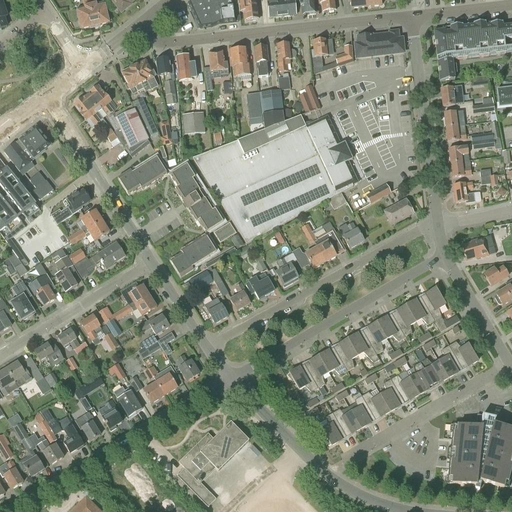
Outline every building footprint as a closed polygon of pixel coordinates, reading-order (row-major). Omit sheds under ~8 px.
[(82,30),(95,27),(88,0),(81,0),(84,8),(77,10),(82,30)] [(88,0),(95,27),(108,23),(103,3),(96,5),(94,0),(88,0)] [(110,0),(121,13),(129,6),(128,5),(134,0),(110,0)] [(193,0),(188,4),(199,29),(210,28),(211,28),(221,24),(237,23),(237,22),(240,22),(239,12),(237,0),(193,0)] [(237,0),(239,12),(243,11),(245,22),(257,21),(256,3),(254,3),(253,0),(237,0)] [(281,18),(280,1),(275,2),(275,0),(267,0),(268,2),(266,3),(268,19),(281,18)] [(294,3),(297,2),(296,0),(283,0),(284,1),(280,1),(281,18),(295,16),(294,3)] [(296,0),(297,2),(298,2),(299,6),(300,6),(301,15),(314,13),(311,0),(296,0)] [(334,11),(333,0),(317,0),(319,5),(321,5),(322,13),(334,11)] [(365,7),(364,0),(348,0),(349,9),(365,7)] [(511,25),(501,27),(503,41),(511,39),(511,49),(504,50),(504,55),(511,54),(511,22),(511,23),(511,25)] [(444,30),(433,32),(436,58),(436,62),(437,64),(437,68),(439,83),(454,81),(453,74),(456,74),(455,65),(452,65),(451,61),(504,55),(504,50),(503,41),(501,27),(501,24),(490,25),(489,25),(489,26),(491,26),(491,28),(484,29),(484,24),(473,25),(472,25),(472,26),(474,26),(474,30),(468,30),(467,31),(460,31),(459,27),(461,27),(461,26),(450,28),(449,28),(450,32),(443,33),(443,31),(445,31),(444,30)] [(397,41),(397,33),(389,34),(389,35),(364,37),(363,36),(357,37),(358,45),(354,46),(355,59),(402,54),(401,40),(397,41)] [(313,52),(311,53),(312,60),(313,65),(313,69),(312,69),(312,76),(323,73),(321,58),(327,58),(326,50),(333,49),(332,41),(325,42),(325,40),(312,42),(313,52)] [(288,51),(288,45),(276,47),(277,61),(276,62),(277,73),(286,72),(286,65),(288,65),(288,60),(289,60),(289,59),(293,59),(295,58),(296,56),(296,53),(294,51),(291,50),(288,51)] [(344,55),(334,58),(336,65),(337,68),(352,63),(353,63),(353,60),(352,47),(344,48),(344,55)] [(256,78),(268,77),(266,63),(267,63),(266,48),(253,49),(256,78)] [(239,66),(240,78),(250,77),(249,66),(247,66),(246,50),(238,51),(240,66),(239,66)] [(234,78),(240,78),(239,66),(240,66),(238,51),(228,52),(230,68),(233,68),(234,78)] [(223,65),(222,54),(208,56),(210,73),(219,72),(219,77),(227,76),(226,71),(227,70),(226,64),(223,65)] [(189,65),(188,57),(175,58),(177,75),(176,75),(177,81),(195,79),(193,65),(189,65)] [(170,83),(169,76),(170,75),(168,59),(155,61),(157,77),(163,76),(166,106),(176,105),(173,82),(170,83)] [(132,68),(141,86),(147,83),(151,91),(157,88),(143,63),(132,68)] [(141,86),(132,68),(121,74),(126,84),(123,85),(127,92),(129,91),(132,96),(143,90),(141,86)] [(478,86),(489,85),(488,78),(478,80),(478,86)] [(279,92),(290,91),(288,79),(278,79),(279,92)] [(223,95),(232,94),(231,83),(223,84),(223,95)] [(313,113),(318,110),(320,110),(311,86),(304,89),(306,94),(298,97),(305,115),(313,112),(313,113)] [(442,107),(465,105),(463,88),(440,90),(442,107)] [(85,98),(98,115),(102,112),(107,118),(112,113),(107,106),(109,104),(97,89),(93,89),(89,92),(89,95),(85,98)] [(511,89),(496,91),(498,109),(511,107),(511,89)] [(283,123),(282,113),(279,92),(259,95),(262,116),(264,131),(283,123)] [(255,120),(261,119),(258,95),(251,96),(255,120)] [(262,124),(261,119),(255,120),(251,96),(245,97),(249,126),(262,124)] [(96,117),(98,115),(85,98),(81,101),(78,101),(74,104),(74,107),(73,108),(85,123),(88,121),(93,128),(100,123),(96,117)] [(147,139),(157,134),(153,123),(142,99),(131,104),(134,111),(147,139)] [(482,107),(482,106),(472,108),(473,115),(489,113),(491,124),(497,123),(494,106),(482,107)] [(148,141),(147,139),(134,111),(117,119),(114,114),(107,118),(118,140),(123,146),(126,145),(128,150),(148,141)] [(445,129),(464,127),(463,113),(443,115),(445,129)] [(196,135),(205,134),(203,114),(201,114),(182,116),(184,136),(186,136),(191,135),(196,135)] [(235,143),(192,160),(219,203),(219,204),(243,240),(246,245),(328,201),(340,195),(353,188),(352,187),(358,184),(348,163),(351,161),(344,145),(340,147),(327,118),(305,128),(300,117),(235,143)] [(162,147),(172,145),(168,123),(160,124),(162,138),(160,139),(162,147)] [(471,144),(499,141),(499,140),(499,135),(497,124),(490,125),(491,134),(470,137),(471,144)] [(464,127),(445,129),(447,143),(466,141),(464,127)] [(49,146),(35,128),(15,144),(14,144),(3,154),(22,177),(33,168),(29,162),(49,146)] [(110,144),(117,139),(110,130),(103,135),(110,144)] [(215,146),(222,144),(220,134),(213,135),(215,146)] [(499,141),(471,144),(472,151),(494,148),(495,151),(501,150),(499,141)] [(132,159),(150,145),(148,142),(129,156),(132,159)] [(450,165),(468,162),(467,148),(448,150),(450,165)] [(503,165),(510,164),(509,152),(502,153),(503,165)] [(167,176),(156,159),(132,174),(130,172),(117,180),(128,197),(140,189),(142,192),(167,176)] [(468,162),(450,165),(451,179),(470,177),(468,162)] [(212,212),(192,180),(194,179),(186,166),(169,177),(177,189),(174,191),(195,224),(198,222),(205,235),(222,224),(214,211),(212,212)] [(0,174),(0,222),(4,228),(34,205),(6,170),(0,174)] [(35,188),(44,181),(38,173),(29,180),(35,188)] [(496,177),(480,179),(481,187),(490,185),(491,187),(497,186),(496,177)] [(46,183),(32,193),(39,203),(53,192),(46,183)] [(466,196),(466,192),(473,191),(472,184),(453,187),(455,205),(465,203),(466,205),(475,204),(473,195),(466,196)] [(370,205),(390,194),(385,185),(365,196),(370,205)] [(72,197),(64,202),(69,209),(67,210),(72,217),(82,211),(81,209),(88,205),(87,204),(89,203),(82,193),(73,199),(72,197)] [(333,211),(346,205),(340,195),(328,201),(333,211)] [(391,227),(413,215),(405,201),(383,213),(391,227)] [(83,234),(101,223),(94,212),(80,221),(86,231),(83,233),(81,230),(68,239),(72,246),(78,242),(76,239),(77,238),(75,235),(81,231),(83,234)] [(62,218),(54,223),(57,228),(65,222),(62,218)] [(76,239),(78,242),(85,237),(86,238),(89,236),(94,243),(108,233),(101,223),(83,234),(81,231),(75,235),(77,238),(76,239)] [(220,243),(235,233),(229,224),(213,233),(220,243)] [(316,249),(324,264),(336,258),(327,243),(329,242),(332,248),(341,244),(329,224),(328,225),(327,224),(321,228),(325,233),(314,240),(315,242),(313,243),(316,249)] [(356,232),(352,224),(346,227),(345,225),(337,230),(343,239),(349,251),(363,243),(357,231),(356,232)] [(309,237),(311,235),(306,226),(301,229),(305,237),(308,235),(309,237)] [(50,241),(57,252),(66,245),(59,235),(50,241)] [(315,242),(314,240),(311,235),(309,237),(308,235),(305,237),(310,245),(313,243),(315,242)] [(180,280),(193,272),(191,269),(216,254),(205,236),(180,252),(181,255),(169,262),(180,280)] [(236,250),(243,246),(237,236),(230,240),(236,250)] [(476,260),(488,256),(495,254),(490,238),(471,243),(471,244),(462,247),(466,262),(475,259),(476,260)] [(107,271),(113,267),(112,265),(124,258),(115,244),(97,256),(107,271)] [(313,271),(324,264),(316,249),(304,255),(310,266),(313,271)] [(72,266),(61,250),(51,257),(52,259),(57,256),(60,261),(54,265),(60,274),(55,277),(66,294),(77,287),(66,270),(72,266)] [(206,270),(236,253),(234,250),(204,267),(206,270)] [(84,258),(80,252),(70,258),(74,265),(84,258)] [(266,280),(269,278),(266,272),(267,271),(259,257),(259,258),(256,259),(254,260),(257,266),(255,267),(261,277),(264,281),(266,280)] [(87,258),(73,267),(81,280),(89,276),(86,272),(92,268),(88,261),(87,258)] [(266,272),(269,278),(270,280),(276,277),(282,288),(297,279),(289,266),(288,267),(283,259),(276,263),(281,271),(277,273),(273,268),(267,271),(266,272)] [(14,269),(8,260),(2,264),(10,277),(16,273),(14,269)] [(14,269),(16,273),(20,279),(27,274),(21,265),(14,269)] [(508,277),(502,267),(495,271),(493,269),(483,276),(490,288),(508,277)] [(212,281),(222,298),(228,294),(214,270),(208,274),(211,280),(212,279),(213,281),(212,281)] [(32,296),(36,294),(44,307),(49,304),(54,301),(48,290),(47,288),(52,285),(46,275),(27,287),(32,296)] [(258,301),(273,293),(267,281),(259,285),(255,278),(247,283),(251,289),(252,289),(258,301)] [(511,279),(504,285),(506,289),(495,295),(496,296),(494,297),(494,299),(498,306),(500,306),(501,305),(502,307),(511,300),(511,279)] [(217,301),(222,298),(212,281),(209,283),(212,289),(210,290),(216,300),(204,307),(214,326),(227,319),(217,301)] [(21,321),(33,314),(23,297),(29,294),(22,283),(11,290),(17,298),(11,301),(11,304),(10,304),(21,321)] [(236,313),(249,306),(243,296),(246,294),(241,284),(234,288),(238,296),(229,301),(236,313)] [(131,309),(149,298),(142,287),(128,296),(134,306),(131,309)] [(420,299),(434,322),(440,333),(459,323),(456,317),(444,324),(441,318),(439,310),(444,307),(438,296),(440,296),(438,290),(435,291),(435,290),(420,299)] [(123,315),(124,317),(133,312),(133,313),(137,310),(142,318),(156,309),(149,298),(131,309),(129,307),(122,311),(124,314),(123,315)] [(427,326),(434,322),(420,299),(405,307),(415,324),(421,320),(427,326)] [(0,333),(10,327),(4,317),(9,313),(1,301),(0,301),(0,333)] [(409,327),(415,324),(405,307),(391,315),(405,339),(412,335),(409,327)] [(103,323),(110,319),(105,311),(98,315),(103,323)] [(117,322),(124,317),(123,315),(124,314),(122,311),(114,316),(117,322)] [(398,343),(405,339),(391,315),(376,324),(386,341),(392,337),(398,343)] [(91,343),(96,339),(92,332),(99,328),(93,317),(80,325),(91,343)] [(168,329),(161,317),(156,321),(154,318),(139,327),(143,334),(151,329),(155,337),(168,329)] [(380,344),(386,341),(376,324),(362,332),(378,361),(379,361),(376,356),(383,352),(380,344)] [(454,336),(460,333),(457,327),(451,331),(454,336)] [(80,347),(76,341),(70,331),(57,340),(63,349),(70,344),(77,356),(88,349),(85,343),(80,347)] [(373,364),(378,361),(362,332),(347,341),(357,357),(363,354),(373,364)] [(422,337),(426,342),(431,339),(428,333),(422,337)] [(111,352),(118,348),(110,334),(103,339),(111,352)] [(161,349),(167,346),(175,340),(171,335),(157,344),(161,349)] [(146,351),(157,344),(153,337),(142,345),(146,351)] [(421,345),(426,342),(422,337),(417,340),(421,345)] [(352,360),(357,357),(347,341),(333,349),(346,373),(354,369),(352,360)] [(427,345),(430,350),(436,347),(433,341),(427,345)] [(448,348),(462,371),(477,363),(476,361),(478,360),(475,355),(473,356),(467,346),(461,350),(455,343),(448,348)] [(393,353),(396,359),(402,355),(399,350),(398,351),(395,344),(390,347),(394,353),(393,353)] [(53,354),(49,348),(47,346),(34,353),(40,363),(47,358),(52,367),(63,360),(58,351),(53,354)] [(167,346),(161,349),(166,358),(172,354),(167,346)] [(448,380),(462,371),(448,348),(442,351),(444,360),(438,363),(448,380)] [(340,377),(346,373),(333,349),(318,358),(328,374),(334,371),(340,377)] [(188,364),(183,355),(176,360),(181,368),(178,369),(187,383),(198,375),(190,362),(188,364)] [(43,380),(30,358),(23,362),(35,383),(35,384),(39,390),(46,386),(43,380)] [(322,377),(328,374),(318,358),(304,366),(317,390),(324,386),(322,377)] [(398,361),(401,366),(407,363),(404,358),(398,361)] [(72,372),(78,368),(71,359),(65,362),(72,372)] [(448,380),(438,363),(432,367),(426,360),(419,364),(433,388),(448,380)] [(396,369),(401,366),(398,361),(393,364),(396,369)] [(6,370),(18,390),(26,385),(31,381),(24,369),(21,370),(17,364),(6,370)] [(115,375),(119,381),(126,378),(118,364),(107,370),(111,377),(115,375)] [(418,397),(433,388),(419,364),(412,368),(415,377),(409,380),(418,397)] [(311,394),(317,390),(304,366),(289,375),(287,377),(291,382),(293,381),(298,391),(305,388),(311,394)] [(0,391),(4,398),(18,390),(6,370),(0,373),(0,391)] [(148,383),(153,380),(147,371),(143,374),(148,383)] [(362,379),(367,376),(365,371),(359,374),(362,379)] [(43,380),(46,386),(47,385),(50,389),(58,384),(52,375),(43,380)] [(369,379),(372,383),(378,380),(375,375),(369,379)] [(156,384),(164,397),(177,389),(169,376),(156,384)] [(418,397),(409,380),(403,383),(397,377),(390,381),(404,405),(418,397)] [(135,392),(142,388),(135,378),(128,382),(135,392)] [(389,413),(404,405),(390,381),(383,385),(386,393),(380,397),(389,413)] [(79,389),(84,398),(104,385),(103,383),(94,389),(90,382),(79,389)] [(151,405),(164,397),(156,384),(143,392),(151,405)] [(335,387),(338,393),(344,389),(341,384),(335,387)] [(124,386),(113,393),(117,399),(127,392),(124,386)] [(333,396),(338,393),(335,387),(330,390),(333,396)] [(78,402),(84,399),(78,389),(73,393),(78,402)] [(340,395),(343,400),(348,397),(345,392),(340,395)] [(128,419),(141,411),(130,393),(118,401),(128,419)] [(389,413),(380,397),(374,400),(368,394),(361,398),(359,395),(375,422),(389,413)] [(338,403),(343,400),(340,395),(335,398),(338,403)] [(360,430),(375,422),(359,395),(353,399),(354,402),(357,410),(351,414),(360,430)] [(85,399),(80,401),(86,412),(91,409),(85,399)] [(309,410),(318,404),(316,399),(306,404),(309,410)] [(109,430),(121,423),(114,411),(117,410),(111,401),(104,406),(109,414),(102,419),(109,430)] [(311,423),(315,420),(314,417),(319,414),(316,409),(307,414),(311,423)] [(360,430),(351,414),(345,417),(339,410),(332,414),(346,439),(360,430)] [(90,417),(88,413),(74,422),(80,431),(82,430),(89,442),(99,436),(93,426),(96,424),(91,416),(90,417)] [(47,427),(48,427),(45,422),(44,422),(39,414),(34,418),(50,445),(56,441),(47,427)] [(331,447),(346,439),(332,414),(325,418),(326,421),(318,425),(327,440),(325,441),(328,447),(330,446),(331,447)] [(18,415),(7,421),(12,429),(22,423),(18,415)] [(511,475),(511,430),(494,426),(496,420),(482,417),(480,429),(452,426),(450,449),(447,449),(446,461),(449,461),(446,484),(475,487),(474,490),(479,491),(481,483),(499,487),(509,489),(511,475)] [(47,427),(56,441),(54,437),(61,432),(55,422),(53,424),(48,427),(47,427)] [(34,447),(20,424),(12,429),(21,443),(24,441),(29,450),(34,447)] [(248,442),(231,424),(213,441),(207,436),(179,464),(184,470),(177,477),(207,508),(216,500),(200,484),(214,469),(217,472),(248,442)] [(69,454),(82,447),(70,428),(63,432),(68,441),(63,444),(69,454)] [(1,437),(0,437),(0,453),(6,463),(13,458),(1,437)] [(44,442),(42,438),(36,441),(38,445),(38,446),(50,466),(63,459),(55,446),(51,448),(46,441),(44,442)] [(31,478),(43,470),(32,451),(26,454),(28,457),(17,464),(23,474),(27,472),(31,478)] [(20,475),(12,462),(6,466),(10,473),(3,477),(11,490),(22,483),(17,476),(20,475)] [(99,511),(86,498),(72,511),(99,511)]
